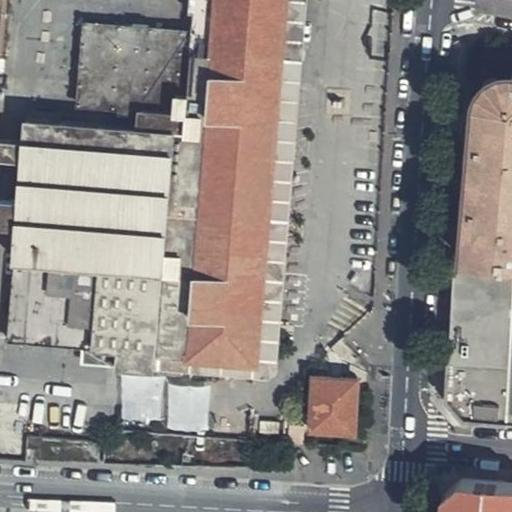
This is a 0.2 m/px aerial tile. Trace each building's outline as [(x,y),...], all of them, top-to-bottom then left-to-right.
[(189,0),(189,11),(185,12),(182,34),(85,29),(78,105),(117,109),(117,116),(138,119),(137,133),(29,125),(9,342),(82,349),(119,351),(118,370),(166,374),(167,355),(253,362),(284,0),(189,0)] [(304,0),(284,0),(253,362),(167,355),(166,374),(269,381),(304,0)] [(511,74),(511,85),(492,84),(491,94),(482,94),(481,112),(469,111),(459,264),(511,267),(511,74)] [(511,267),(459,264),(454,263),(446,401),(463,418),(511,422),(511,267)] [(119,351),(82,349),(81,367),(118,370),(119,351)] [(355,434),(357,383),(314,381),(312,430),(355,434)] [(170,438),(126,427),(119,451),(146,458),(148,450),(165,454),(170,438)] [(511,511),(511,483),(459,479),(441,496),(440,511),(511,511)]
